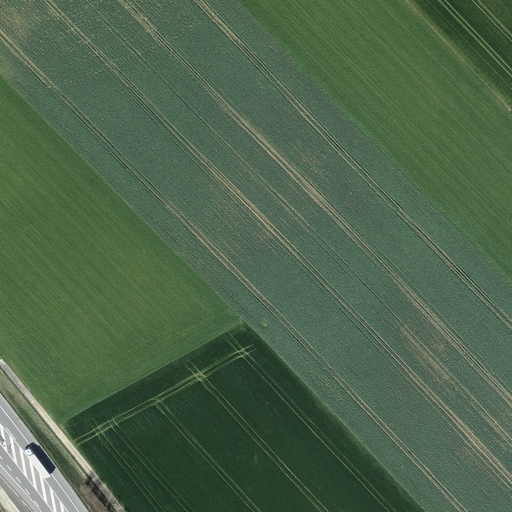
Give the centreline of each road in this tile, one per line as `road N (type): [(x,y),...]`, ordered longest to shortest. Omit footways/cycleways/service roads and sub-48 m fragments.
road 1 (track): [(119,511),(0,364)]
road 2 (trunk): [(73,511),(0,416)]
